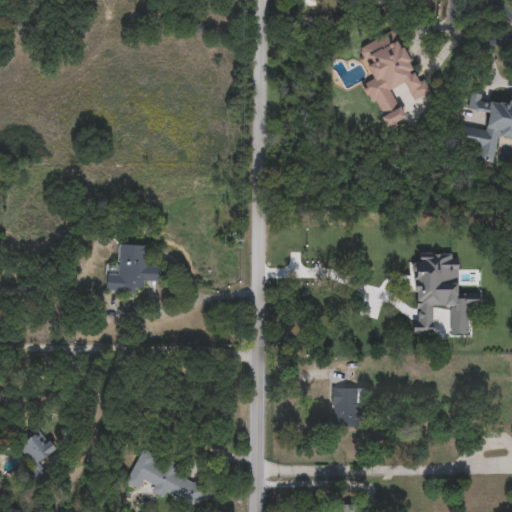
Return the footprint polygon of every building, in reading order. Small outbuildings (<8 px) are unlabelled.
[(357,50),(394,30),(428,93),(413,101),(404,85),(392,91),(407,120),(386,132),(362,86),(373,80),(357,50)] [(511,141),(496,139),(494,163),(478,162),(480,149),(460,147),(462,128),(486,130),(488,113),(471,111),(472,98),(511,102),(511,141)] [(106,292),(106,272),(117,272),(118,245),(148,246),(148,266),(161,267),(161,282),(143,282),(142,293),(106,292)] [(411,334),(430,335),(431,306),(444,306),(443,334),(465,335),(466,307),(483,301),(479,291),(462,290),(463,252),(414,250),(411,334)] [(382,322),(382,332),(365,332),(365,322),(382,322)] [(333,427),(333,389),(356,389),(356,427),(333,427)] [(17,444),(39,430),(54,452),(32,466),(17,444)] [(125,484),(139,454),(212,488),(201,511),(152,489),(153,487),(143,482),(140,490),(125,484)] [(48,477),(38,486),(29,476),(39,467),(48,477)]
